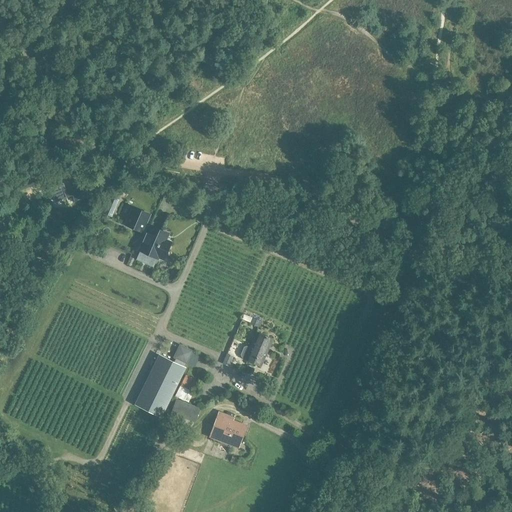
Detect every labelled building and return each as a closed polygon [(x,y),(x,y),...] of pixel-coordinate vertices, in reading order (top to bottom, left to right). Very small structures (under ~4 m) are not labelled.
[(29,182),(16,186),(18,191),(41,184),(39,179),(29,182)] [(75,201),(88,195),(86,191),(84,186),(82,182),(66,189),(63,183),(50,189),(55,202),(73,195),(75,201)] [(141,213),(125,206),(118,222),(134,228),(137,229),(139,223),(136,222),(141,213)] [(114,211),(107,208),(104,214),(112,217),(114,211)] [(142,225),(139,223),(137,229),(140,231),(132,248),(150,255),(150,254),(155,256),(162,241),(150,236),(153,229),(142,225)] [(252,317),(249,324),(256,327),(259,320),(252,317)] [(252,345),(266,351),(271,338),(256,332),(251,345),(252,345)] [(193,350),(180,345),(173,357),(187,363),(192,351),(193,350)] [(252,345),(251,345),(250,347),(246,345),(243,346),(240,354),(241,356),(245,358),(244,360),(260,366),(266,351),(252,345)] [(162,417),(185,367),(159,353),(135,404),(162,417)] [(222,363),(228,366),(232,356),(226,353),(222,363)] [(283,372),(281,376),(291,381),(293,377),(283,372)] [(181,386),(193,392),(198,381),(186,375),(180,386),(181,386)] [(193,405),(175,398),(169,413),(194,422),(199,407),(193,405)] [(225,416),(217,438),(238,446),(245,427),(232,422),(233,419),(225,416)] [(232,453),(235,446),(225,441),(221,448),(232,453)]
